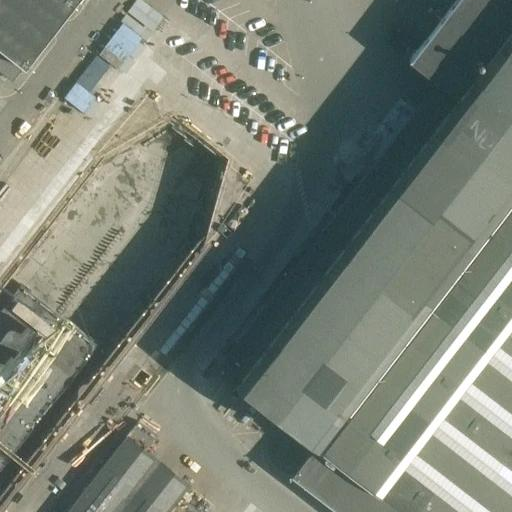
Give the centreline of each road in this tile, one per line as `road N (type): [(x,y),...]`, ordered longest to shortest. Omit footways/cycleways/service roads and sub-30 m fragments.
road 1 (unknown): [(161,0),(328,115)]
road 2 (unknown): [(0,145),(111,0)]
